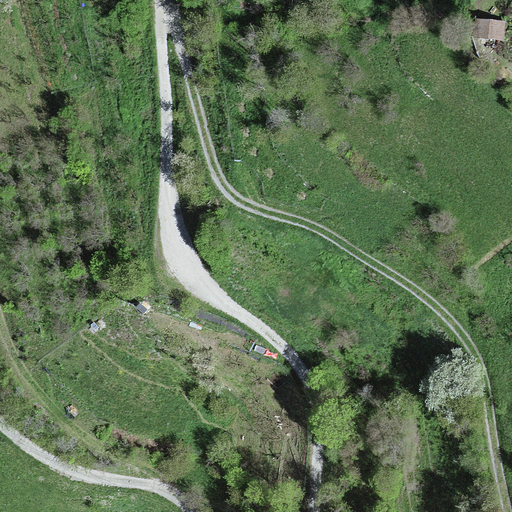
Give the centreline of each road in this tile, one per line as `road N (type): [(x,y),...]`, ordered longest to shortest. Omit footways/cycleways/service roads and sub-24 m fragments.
road 1 (track): [(509,511),(478,378),(450,326),(385,271),(312,231),(248,212),(213,178),(171,0)]
road 2 (unclassified): [(310,511),(317,429),(304,372),(198,280),(177,250),(161,0)]
road 3 (track): [(159,486),(157,475),(48,408),(16,370),(0,333)]
road 4 (unclassified): [(0,424),(61,466),(163,487),(191,511)]
